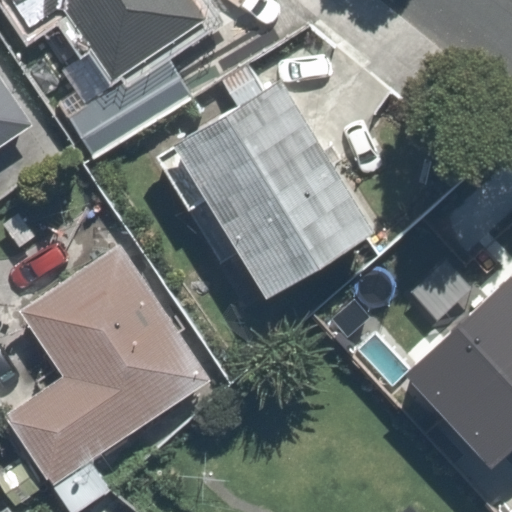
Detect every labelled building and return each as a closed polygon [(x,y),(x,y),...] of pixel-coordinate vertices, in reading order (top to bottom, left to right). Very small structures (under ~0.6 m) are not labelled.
[(6,0),(18,20),(51,0),(69,0),(107,64),(197,11),(190,0),(6,0)] [(103,84),(92,65),(75,75),(87,94),(68,106),(92,147),(187,90),(163,49),(103,84)] [(272,54),(144,142),(181,197),(197,186),(259,275),(371,198),(272,54)] [(28,108),(0,58),(0,179),(29,162),(5,120),(28,108)] [(18,306),(54,363),(0,397),(48,473),(209,372),(125,239),(18,306)] [(454,249),(351,264),(365,356),(468,340),(454,249)]
